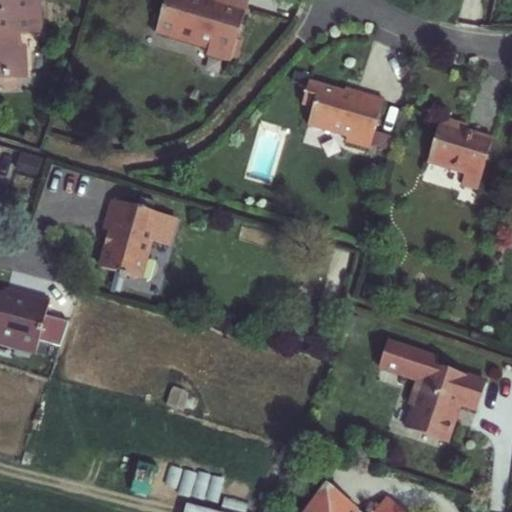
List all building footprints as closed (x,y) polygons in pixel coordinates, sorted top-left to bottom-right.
[(10,53),(8,68),(46,69),(46,38),(40,38),(41,26),(64,27),(64,0),(18,0),(18,4),(4,4),(4,24),(18,25),(18,38),(7,38),(6,53),(10,53)] [(180,0),(171,0),(161,40),(211,54),(209,61),(234,69),(250,11),(221,2),(217,11),(180,0)] [(320,109),(314,127),(352,139),(351,144),(375,151),(377,147),(396,153),(399,141),(380,136),(390,104),(365,96),(364,99),(317,85),(310,107),(320,109)] [(447,123),(432,173),(469,184),(465,195),(482,200),(498,144),(472,137),(473,131),(447,123)] [(16,195),(36,202),(43,180),(23,174),(16,195)] [(106,251),(101,272),(145,285),(160,235),(171,238),(176,223),(112,205),(103,236),(110,238),(116,246),(111,249),(106,251)] [(108,246),(106,251),(111,249),(116,246),(110,238),(108,246)] [(7,300),(52,313),(54,309),(9,295),(7,300)] [(33,360),(38,362),(42,349),(64,355),(72,331),(49,324),(52,313),(7,300),(0,297),(0,346),(18,351),(17,355),(16,360),(32,365),(33,360)] [(0,350),(17,355),(18,351),(0,346),(0,350)] [(418,419),(410,442),(454,457),(460,437),(457,430),(461,417),(479,423),(490,395),(440,378),(428,374),(431,367),(391,354),(383,379),(422,392),(413,417),(418,419)] [(442,371),(431,367),(428,374),(440,378),(442,371)] [(106,481),(145,490),(153,458),(113,448),(106,481)] [(346,511),(328,498),(316,511),(346,511)]
